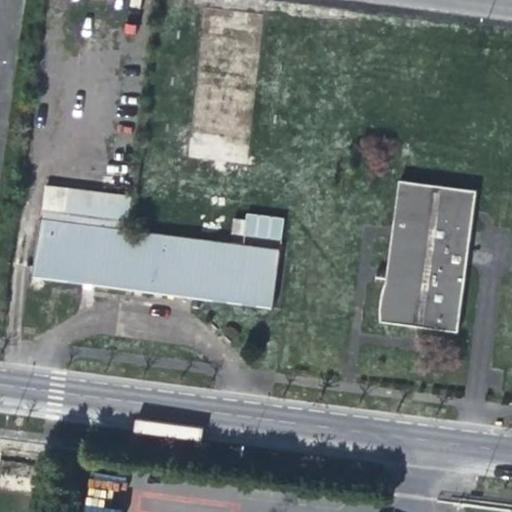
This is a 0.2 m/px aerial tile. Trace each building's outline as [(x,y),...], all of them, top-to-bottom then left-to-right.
[(41,221),(123,231),(128,193),(45,183),(41,221)] [(391,233),(385,282),(383,294),(382,296),(382,299),(381,301),(380,304),(380,306),(379,308),(379,311),(378,313),(378,316),(378,319),(378,321),(378,323),(378,326),(378,329),(378,331),(378,332),(456,341),(473,200),(396,192),(391,233)] [(234,214),(232,240),(281,244),(283,218),(234,214)] [(86,284),(120,289),(128,232),(123,231),(41,221),(34,264),(32,278),(86,284)] [(298,254),(128,232),(120,289),(184,297),(290,310),(298,254)] [(374,293),(383,294),(385,282),(375,281),(374,286),(374,293)]
